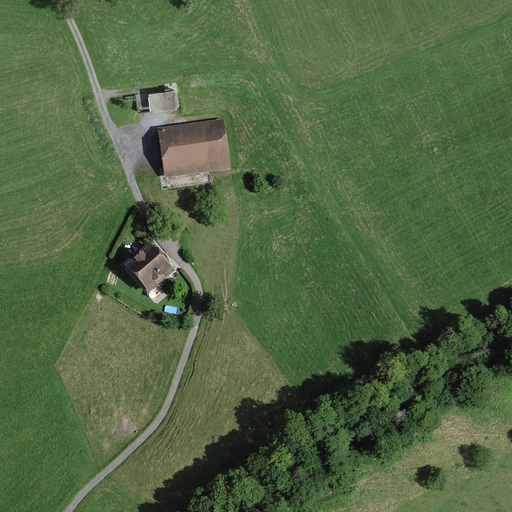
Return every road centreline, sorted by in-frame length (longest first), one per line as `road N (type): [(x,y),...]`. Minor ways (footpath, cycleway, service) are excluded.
road 1 (residential): [(69,511),(169,403),(198,307),(196,280),(174,251)]
road 2 (track): [(62,0),(134,186),(174,251)]
